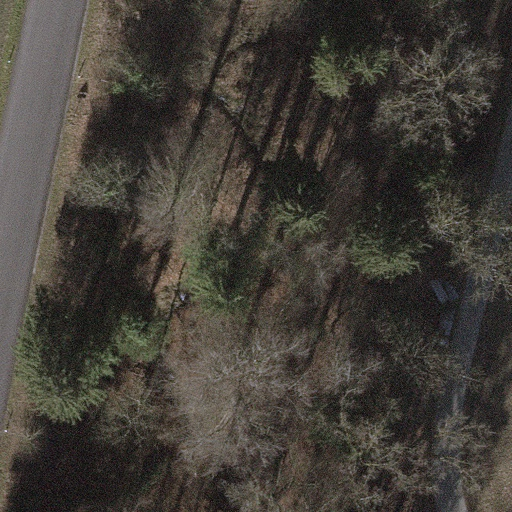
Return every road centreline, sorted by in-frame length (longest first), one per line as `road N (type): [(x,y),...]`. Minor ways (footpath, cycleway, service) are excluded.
road 1 (track): [(511,163),(458,373),(448,456),(453,511)]
road 2 (tertiary): [(0,298),(62,0)]
